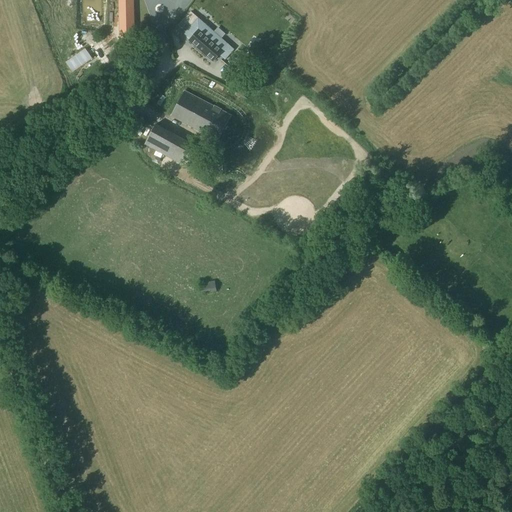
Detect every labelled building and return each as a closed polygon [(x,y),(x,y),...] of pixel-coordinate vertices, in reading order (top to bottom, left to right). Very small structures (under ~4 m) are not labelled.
[(133,0),(118,0),(120,38),(134,38),(133,0)] [(228,45),(203,23),(200,25),(195,21),(184,34),(190,39),(189,41),(213,62),(223,51),(228,45)] [(85,49),(66,63),(72,73),(92,60),(85,49)] [(192,67),(186,83),(210,92),(207,99),(225,105),(228,97),(224,96),(225,93),(219,91),(218,93),(210,90),(215,76),(192,67)] [(243,97),(251,82),(246,79),(237,94),(243,97)] [(231,116),(184,91),(171,116),(218,141),(231,116)] [(199,147),(156,123),(144,145),(187,168),(199,147)] [(206,171),(200,168),(196,174),(202,178),(206,171)] [(202,295),(216,292),(214,281),(200,284),(202,295)]
